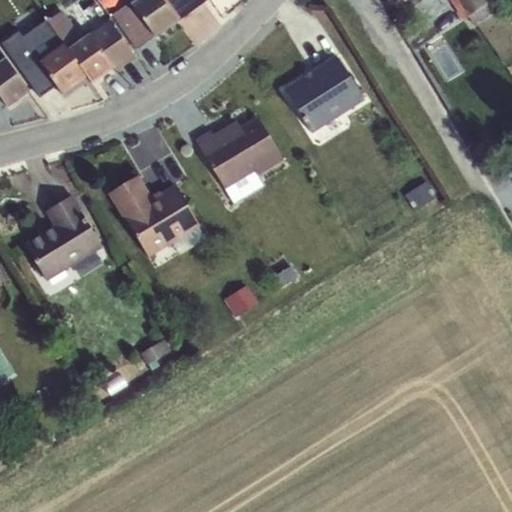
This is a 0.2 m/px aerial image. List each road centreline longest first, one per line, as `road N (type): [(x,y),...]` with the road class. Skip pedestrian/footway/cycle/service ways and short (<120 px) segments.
road 1 (residential): [(267,0),(237,32),(131,103),(0,143)]
road 2 (residential): [(356,0),(480,180)]
